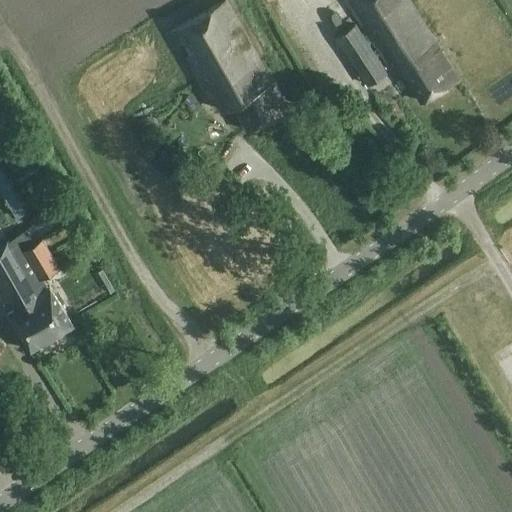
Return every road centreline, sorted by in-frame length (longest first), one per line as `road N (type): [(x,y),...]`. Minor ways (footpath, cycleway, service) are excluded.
road 1 (unclassified): [(0,509),(511,152)]
road 2 (track): [(496,266),(121,511)]
road 3 (track): [(221,353),(178,326),(25,64)]
